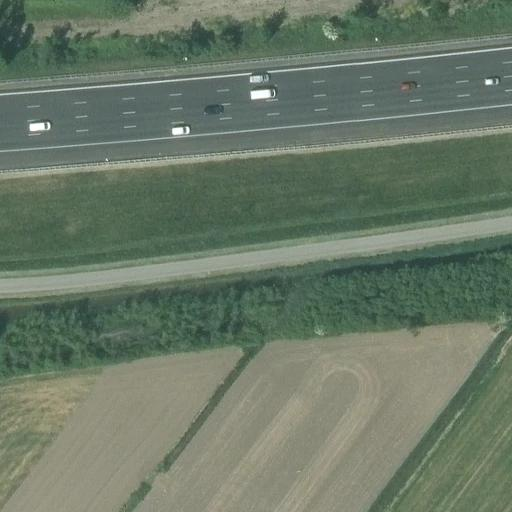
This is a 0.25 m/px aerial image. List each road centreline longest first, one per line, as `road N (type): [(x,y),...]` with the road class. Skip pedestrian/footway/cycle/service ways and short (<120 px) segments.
road 1 (unclassified): [(511,224),(0,287)]
road 2 (motorway): [(0,124),(511,77)]
